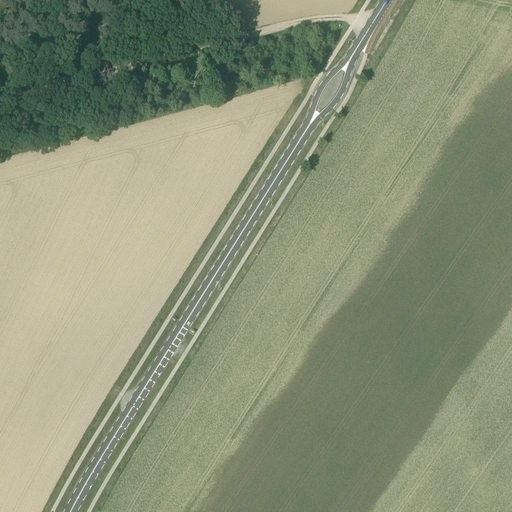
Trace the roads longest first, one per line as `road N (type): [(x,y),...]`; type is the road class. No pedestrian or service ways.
road 1 (primary): [(300,139),(71,511)]
road 2 (track): [(0,101),(321,19),(353,18),(370,28)]
road 3 (primary): [(370,28),(326,79),(300,139)]
road 4 (primary): [(300,139),(344,87),(370,28)]
